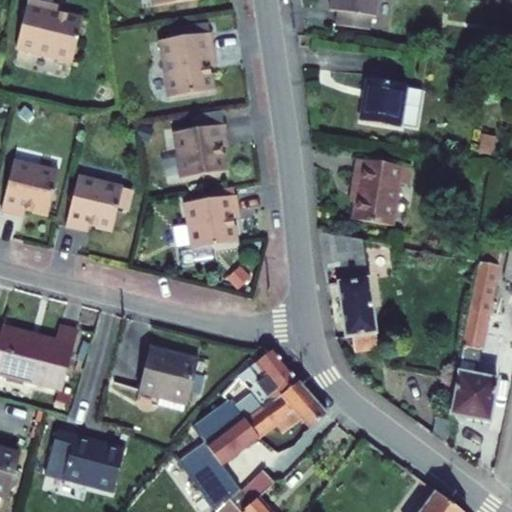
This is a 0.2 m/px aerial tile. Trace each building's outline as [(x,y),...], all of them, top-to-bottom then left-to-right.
[(23,0),(14,40),(69,54),(80,11),(51,4),(51,0),(23,0)] [(331,9),(329,23),(361,28),(365,0),(320,0),(319,7),(331,9)] [(156,34),(164,90),(207,83),(203,54),(210,52),(206,26),(156,34)] [(357,80),(349,122),(387,129),(389,122),(394,94),(395,87),(357,80)] [(410,97),(394,94),(389,122),(405,125),(410,97)] [(169,124),(176,169),(219,163),(215,133),(222,132),(219,117),(169,124)] [(55,162),(10,151),(0,193),(0,201),(14,205),(15,198),(44,205),(55,162)] [(344,187),(338,216),(377,224),(385,186),(391,186),(395,166),(343,156),(337,185),(344,187)] [(119,178),(74,167),(62,216),(77,220),(79,214),(108,221),(119,178)] [(180,194),(186,239),(230,232),(225,203),(232,202),(230,186),(180,194)] [(325,276),(334,328),(364,324),(351,235),(311,227),(318,276),(325,276)] [(511,246),(503,244),(500,263),(511,265),(511,246)] [(474,257),(441,411),(479,421),(489,377),(465,372),(490,261),(474,257)] [(511,265),(500,263),(497,274),(511,277),(511,265)] [(0,369),(56,385),(73,320),(44,312),(40,330),(0,319),(0,369)] [(144,340),(133,385),(183,398),(195,353),(144,340)] [(261,399),(290,379),(266,344),(226,371),(212,386),(217,394),(232,418),(250,406),(237,387),(247,379),(261,399)] [(261,399),(250,406),(232,418),(245,439),(287,412),(304,429),(322,410),(290,379),(261,399)] [(212,398),(217,394),(212,386),(208,391),(212,398)] [(183,419),(198,442),(210,461),(245,439),(232,418),(225,424),(211,404),(183,419)] [(50,426),(38,470),(106,489),(117,444),(50,426)] [(0,441),(0,487),(2,488),(14,444),(0,441)] [(211,511),(269,511),(248,495),(262,477),(251,468),(244,476),(211,511)] [(462,511),(465,509),(433,485),(412,511),(462,511)]
